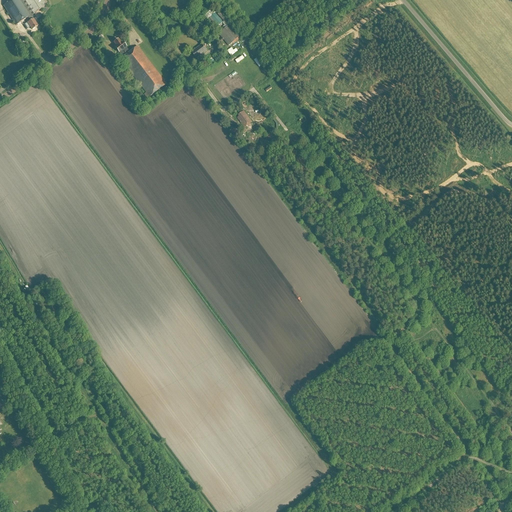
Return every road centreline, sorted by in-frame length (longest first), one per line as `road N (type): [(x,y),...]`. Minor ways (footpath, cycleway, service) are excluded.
road 1 (track): [(435,327),(259,97)]
road 2 (unclassified): [(259,97),(252,91),(222,108),(137,0)]
road 3 (unclassified): [(511,126),(402,0)]
road 4 (secondary): [(0,100),(96,26),(108,0)]
road 5 (track): [(396,511),(466,460),(511,473)]
